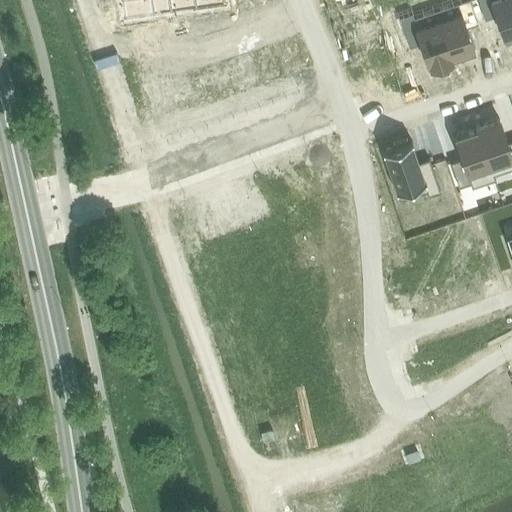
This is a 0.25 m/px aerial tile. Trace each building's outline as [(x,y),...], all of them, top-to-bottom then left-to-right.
[(226,0),(121,0),(125,23),(227,8),(226,0)] [(469,0),(464,0),(435,10),(451,58),(452,57),(474,50),(466,27),(478,23),(469,0)] [(511,0),(478,0),(485,18),(496,15),(504,39),(511,36),(511,0)] [(412,13),(400,17),(410,46),(421,42),(429,67),(453,59),(452,57),(451,58),(435,10),(414,17),(412,13)] [(380,43),(354,52),(368,92),(395,83),(390,67),(401,63),(401,64),(403,64),(394,38),(380,43)] [(499,117),(475,126),(476,127),(477,127),(493,175),(494,174),(511,168),(511,140),(508,142),(499,117)] [(462,158),(451,162),(459,186),(470,182),(472,187),(496,179),(494,174),(493,175),(477,127),(476,127),(454,135),(462,158)] [(394,146),(382,151),(383,152),(384,151),(397,190),(396,190),(396,191),(397,191),(400,200),(427,191),(428,196),(441,191),(429,158),(428,158),(430,162),(420,166),(411,142),(413,141),(412,140),(408,142),(407,138),(393,143),(394,146)] [(276,197),(213,214),(290,495),(353,478),(276,197)] [(450,258),(427,266),(437,295),(453,289),(453,290),(454,289),(460,286),(460,287),(461,287),(461,286),(478,281),(476,277),(488,273),(471,223),(452,229),(460,254),(450,258)]
